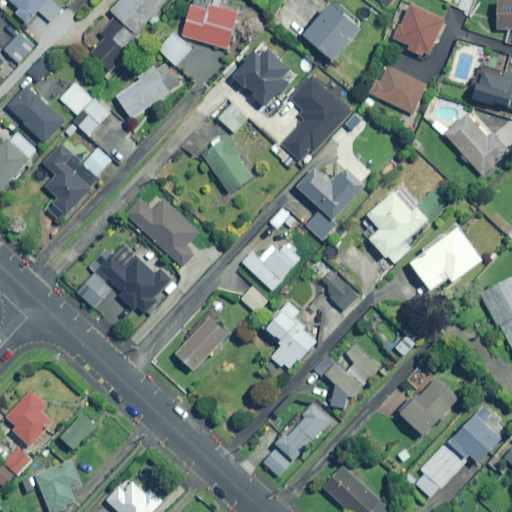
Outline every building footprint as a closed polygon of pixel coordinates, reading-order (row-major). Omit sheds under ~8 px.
[(9,0),(20,10),(17,13),(28,24),(39,11),(51,23),(63,10),(53,0),(9,0)] [(123,0),(113,12),(118,16),(101,35),(107,39),(93,54),(113,72),(129,53),(124,50),(138,34),(168,0),(123,0)] [(213,0),(212,6),(194,1),(183,37),(229,50),(239,14),(224,9),(226,0),(213,0)] [(511,0),(500,0),(498,29),(510,30),(508,48),(511,48),(511,0)] [(354,24),(357,21),(346,12),(344,15),(333,6),(305,37),(334,62),(362,31),(354,24)] [(411,47),(409,50),(423,56),(425,53),(430,56),(445,22),(411,6),(396,40),(411,47)] [(304,48),(270,15),(238,48),(273,81),(304,48)] [(36,46),(23,33),(6,50),(19,63),(36,46)] [(192,50),(175,34),(160,50),(177,66),(192,50)] [(52,68),(41,59),(28,74),(38,84),(52,68)] [(182,86),(166,63),(117,97),(133,119),(182,86)] [(428,86),(387,66),(381,77),(380,77),(371,93),(414,115),(428,86)] [(511,74),(484,66),(475,99),(495,105),(495,103),(511,107),(511,74)] [(349,113),(313,79),(293,100),(305,111),(300,117),(306,122),(284,145),(303,163),(349,113)] [(110,113),(76,83),(61,100),(80,116),(75,121),(91,135),(110,113)] [(65,124),(28,89),(9,109),(45,144),(65,124)] [(248,119),(232,105),(220,119),(235,133),(248,119)] [(488,138),(468,116),(447,135),(483,175),(510,152),(494,134),(488,138)] [(36,151),(16,131),(0,148),(0,191),(30,162),(28,160),(36,151)] [(255,178),(227,135),(203,151),(231,194),(255,178)] [(58,175),(47,187),(59,198),(54,203),(68,215),(99,180),(97,177),(112,161),(99,149),(83,165),(78,161),(79,160),(62,145),(45,164),(58,175)] [(365,187),(347,171),(334,186),(316,170),(299,190),(322,210),(307,227),(323,241),(337,225),(334,223),(365,187)] [(413,212),(395,193),(363,223),(375,236),(371,240),(394,265),(413,248),(406,241),(429,220),(417,207),(413,212)] [(154,212),(142,200),(127,215),(184,270),(196,257),(186,248),(200,234),(165,200),(154,212)] [(297,221),(283,209),(270,223),(278,230),(285,222),(291,227),(297,221)] [(410,263),(433,293),(450,280),(454,284),(483,262),(458,228),(410,263)] [(156,275),(126,245),(101,269),(123,292),(120,295),(135,310),(138,307),(146,314),(157,303),(154,299),(172,281),(161,269),(156,275)] [(280,252),(273,246),(261,259),(253,252),(243,263),(272,289),(300,260),(286,246),(280,252)] [(329,269),(320,279),(330,289),(326,293),(346,312),(360,299),(329,269)] [(112,288),(95,273),(78,292),(95,308),(112,288)] [(511,278),(483,295),(499,326),(500,325),(511,346),(511,278)] [(268,301),(253,288),(242,299),(258,313),(268,301)] [(300,313),(288,302),(266,327),(281,341),(297,324),(293,320),(300,313)] [(229,336),(212,319),(178,356),(195,372),(229,336)] [(290,369),(297,360),(300,362),(302,360),(306,364),(315,354),(310,350),(317,342),(300,327),(272,358),(282,367),(284,364),(290,369)] [(325,371),(336,382),(332,407),(347,408),(350,395),(357,402),(385,374),(353,342),(325,371)] [(459,400),(437,379),(415,402),(411,399),(399,412),(425,436),(459,400)] [(48,406),(31,391),(7,418),(17,427),(13,432),(31,448),(54,423),(42,412),(48,406)] [(332,422),(313,404),(276,444),(279,447),(264,463),(279,477),(332,422)] [(449,442),(468,462),(473,457),(479,464),(510,433),(485,407),(449,442)] [(97,427),(83,414),(62,438),(75,450),(97,427)] [(468,462),(449,442),(421,469),(426,474),(417,484),(431,498),(468,462)] [(17,450),(4,463),(18,477),(31,463),(17,450)] [(66,504),(76,500),(70,486),(81,482),(73,462),(36,477),(50,511),(60,511),(68,509),(66,504)] [(0,464),(0,482),(4,486),(13,476),(0,464)] [(392,511),(344,467),(325,488),(350,511),(392,511)] [(146,495),(134,483),(125,492),(121,488),(108,501),(120,511),(153,511),(163,502),(151,490),(146,495)]
